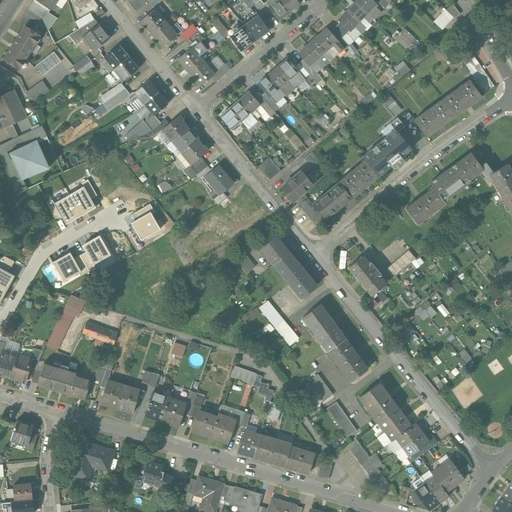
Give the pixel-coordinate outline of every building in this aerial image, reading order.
[(34,0),(28,9),(38,15),(41,17),(54,44),(69,35),(72,34),(68,28),(61,32),(58,27),(55,19),(56,18),(47,14),(50,10),(34,0)] [(34,0),(50,10),(56,0),(34,0)] [(148,2),(146,0),(126,0),(136,12),(148,2)] [(241,0),(250,10),(255,5),(251,0),(241,0)] [(278,20),(289,12),(279,0),(268,0),(265,2),(278,20)] [(295,0),(279,0),(289,12),(299,4),(295,0)] [(375,5),(370,0),(357,0),(355,2),(367,13),(373,19),(380,12),(374,6),(375,5)] [(384,0),(375,0),(384,8),(388,4),(384,0)] [(347,12),(358,23),(367,13),(355,2),(347,12)] [(453,5),(446,11),(455,19),(460,15),(453,5)] [(24,27),(28,30),(38,15),(28,9),(18,24),(24,28),(24,27)] [(141,22),(152,34),(166,23),(154,10),(141,22)] [(350,32),(354,27),(361,34),(366,29),(358,23),(347,12),(338,21),(341,23),(350,32)] [(244,27),(255,41),(269,31),(258,17),(244,27)] [(76,45),(83,40),(82,38),(98,25),(95,20),(72,34),(69,35),(76,45)] [(170,28),(166,23),(152,34),(163,48),(183,31),(176,23),(170,28)] [(219,23),(214,27),(224,39),(229,35),(219,23)] [(347,34),(350,32),(341,23),(334,29),(346,44),(350,48),(355,44),(347,34)] [(449,23),(442,30),(446,34),(454,28),(449,23)] [(101,29),(98,25),(82,38),(83,40),(93,52),(112,37),(104,27),(101,29)] [(24,28),(4,60),(19,69),(39,37),(28,30),(24,27),(24,28)] [(255,41),(244,27),(230,37),(241,51),(255,41)] [(181,36),(186,41),(194,34),(190,29),(181,36)] [(317,37),(328,49),(334,57),(343,49),(341,47),(337,42),(337,41),(330,32),(327,29),(317,37)] [(346,44),(334,29),(330,32),(337,41),(337,42),(341,47),(346,44)] [(192,48),(203,39),(197,31),(194,34),(186,41),(192,48)] [(399,34),(394,39),(409,53),(414,47),(399,34)] [(308,46),(318,58),(328,49),(317,37),(308,46)] [(178,60),(189,73),(202,62),(199,58),(207,51),(201,44),(205,41),(203,39),(192,48),(178,60)] [(446,45),(438,52),(445,59),(452,53),(446,45)] [(104,67),(109,73),(128,58),(119,46),(104,59),(108,63),(104,67)] [(318,58),(308,46),(298,54),(303,60),(309,66),(315,61),(322,68),(325,65),(318,58)] [(470,51),(459,58),(483,93),(493,87),(470,51)] [(43,76),(61,62),(54,53),(36,67),(43,76)] [(87,56),(72,66),(77,72),(78,71),(91,62),(87,56)] [(138,69),(128,58),(109,73),(118,83),(121,80),(123,82),(138,69)] [(287,60),(277,68),(288,80),(297,72),(294,68),(287,60)] [(309,66),(303,60),(299,64),(317,85),(322,80),(314,70),(313,71),(309,66)] [(95,68),(91,62),(78,71),(83,77),(95,68)] [(207,67),(202,62),(189,73),(200,86),(210,78),(218,71),(212,63),(207,67)] [(226,64),(218,71),(210,78),(215,84),(231,70),(226,64)] [(317,85),(299,64),(294,68),(297,72),(304,79),(303,80),(311,89),(317,85)] [(405,64),(396,72),(401,77),(410,70),(405,64)] [(278,88),(288,80),(277,68),(268,76),(278,88)] [(269,97),(278,88),(268,76),(258,85),(262,89),(269,97)] [(130,104),(136,111),(158,93),(149,81),(135,93),(139,97),(130,104)] [(469,81),(441,101),(454,118),(481,98),(469,81)] [(42,82),(26,93),(31,104),(49,92),(42,82)] [(121,84),(101,97),(99,101),(102,105),(95,110),(99,117),(130,96),(121,84)] [(264,101),(269,97),(262,89),(257,93),(264,101)] [(14,91),(0,96),(0,119),(22,110),(14,91)] [(168,104),(158,93),(136,111),(135,112),(142,120),(150,113),(154,116),(168,104)] [(249,93),(239,101),(250,113),(259,105),(260,105),(253,97),(249,93)] [(264,101),(257,93),(253,97),(260,105),(259,105),(270,117),(275,113),(270,108),(264,101)] [(369,94),(361,100),(366,106),(374,100),(369,94)] [(256,121),(250,113),(239,101),(230,109),(240,121),(247,129),(256,121)] [(425,138),(454,118),(441,101),(413,121),(425,138)] [(270,108),(275,113),(280,108),(276,103),(270,108)] [(86,116),(93,109),(85,106),(80,109),(86,116)] [(231,130),(240,121),(230,109),(220,117),(231,130)] [(22,110),(0,119),(0,120),(4,129),(6,127),(12,140),(0,145),(0,158),(16,195),(27,190),(23,180),(49,168),(37,141),(47,137),(42,127),(19,137),(13,125),(27,118),(22,110)] [(129,142),(146,134),(150,132),(160,123),(154,116),(144,122),(143,121),(125,136),(129,142)] [(162,131),(171,142),(187,129),(182,122),(182,121),(178,116),(168,125),(161,131),(162,131)] [(395,130),(398,133),(405,127),(397,118),(389,125),(395,131),(395,130)] [(161,131),(168,125),(164,120),(160,123),(150,132),(146,134),(151,140),(162,131),(161,131)] [(327,122),(322,126),(326,130),(331,127),(327,122)] [(176,158),(180,154),(197,140),(198,139),(194,135),(193,136),(187,129),(171,142),(166,146),(176,158)] [(395,131),(362,158),(365,161),(378,177),(411,150),(398,133),(395,130),(395,131)] [(202,147),(197,140),(180,154),(190,165),(200,157),(207,151),(204,146),(202,147)] [(312,153),(304,160),(311,169),(320,161),(312,153)] [(471,154),(457,164),(469,180),(481,172),(483,171),(481,167),(471,154)] [(200,157),(190,165),(183,171),(191,180),(197,175),(207,166),(200,157)] [(269,159),(259,167),(270,180),(280,171),(269,159)] [(365,161),(338,183),(352,199),(378,177),(365,161)] [(442,201),(469,180),(457,164),(429,185),(433,189),(442,201)] [(485,164),(481,167),(483,171),(481,172),(488,182),(492,180),(489,175),(492,173),(485,164)] [(234,184),(218,165),(211,171),(203,178),(204,179),(209,186),(212,184),(215,188),(213,190),(218,196),(219,197),(223,193),(234,184)] [(492,173),(489,175),(492,180),(498,192),(511,180),(511,174),(507,165),(492,173)] [(211,171),(207,166),(197,175),(202,180),(204,179),(203,178),(211,171)] [(312,186),(300,172),(282,188),(293,202),(295,201),(303,194),(312,186)] [(83,187),(90,199),(97,196),(87,180),(81,184),(83,187)] [(511,180),(499,192),(511,216),(511,180)] [(326,221),(352,199),(338,183),(312,205),(325,220),(326,221)] [(83,187),(68,196),(81,217),(96,208),(90,199),(83,187)] [(442,201),(433,189),(405,210),(416,226),(445,204),(442,201)] [(218,205),(227,198),(223,193),(219,197),(218,196),(213,200),(218,205)] [(325,220),(312,205),(303,194),(295,201),(317,227),(325,220)] [(81,217),(68,196),(54,204),(61,216),(66,225),(81,217)] [(55,220),(61,216),(54,204),(52,201),(47,204),(55,220)] [(150,205),(134,214),(138,220),(150,213),(151,215),(155,213),(150,205)] [(141,241),(160,230),(151,215),(150,213),(138,220),(131,224),(141,241)] [(99,236),(82,246),(86,253),(93,265),(95,264),(110,255),(99,236)] [(259,250),(273,266),(289,253),(275,237),(259,250)] [(343,247),(347,252),(353,246),(350,242),(343,247)] [(408,251),(385,269),(393,279),(415,260),(408,251)] [(74,260),(70,253),(52,263),(63,282),(78,274),(81,272),(74,260)] [(93,265),(86,253),(80,256),(89,272),(97,267),(95,264),(93,265)] [(317,286),(289,253),(273,266),(301,299),(317,286)] [(234,258),(246,274),(255,267),(244,254),(234,258)] [(80,256),(74,260),(81,272),(78,274),(80,277),(89,272),(80,256)] [(0,268),(8,273),(14,262),(5,257),(0,258),(0,268)] [(362,257),(348,269),(353,275),(354,274),(359,280),(358,280),(361,285),(362,284),(366,290),(366,291),(371,297),(385,285),(378,277),(380,276),(370,264),(368,265),(362,257)] [(511,261),(498,269),(511,294),(511,261)] [(14,277),(8,273),(0,268),(0,287),(6,291),(14,277)] [(230,286),(226,279),(218,285),(228,300),(234,296),(228,287),(230,286)] [(71,295),(47,345),(56,351),(73,315),(77,317),(80,311),(91,316),(96,306),(71,295)] [(424,322),(436,311),(427,300),(415,310),(424,322)] [(259,309),(290,346),(298,340),(267,302),(259,309)] [(302,318),(327,352),(345,338),(320,304),(302,318)] [(116,334),(87,324),(83,335),(112,345),(116,334)] [(368,369),(345,338),(327,352),(350,383),(368,369)] [(175,343),(171,354),(182,358),(186,347),(175,343)] [(32,359),(30,368),(36,370),(39,361),(43,352),(34,349),(31,359),(32,359)] [(0,376),(10,379),(16,356),(3,352),(2,352),(0,358),(0,376)] [(17,355),(16,356),(10,379),(25,384),(30,368),(32,359),(31,359),(17,355)] [(37,386),(69,395),(75,375),(76,373),(44,363),(41,372),(38,384),(37,386)] [(90,380),(75,375),(69,395),(85,400),(90,385),(99,387),(105,370),(94,367),(90,380)] [(231,377),(253,385),(256,375),(257,374),(234,367),(231,377)] [(111,372),(105,370),(99,387),(105,389),(107,383),(111,372)] [(32,382),(38,384),(41,372),(36,371),(32,382)] [(145,372),(141,383),(149,386),(152,374),(145,372)] [(152,374),(149,386),(155,388),(159,376),(152,374)] [(262,377),(256,375),(253,385),(253,386),(258,388),(256,394),(265,397),(264,401),(270,403),(273,391),(268,390),(269,386),(260,383),(262,377)] [(323,403),(333,396),(318,375),(308,382),(323,403)] [(100,404),(116,409),(123,388),(107,383),(105,389),(100,404)] [(377,424),(378,423),(398,409),(379,383),(359,398),(377,424)] [(124,385),(123,388),(116,409),(132,414),(139,390),(124,385)] [(145,417),(161,422),(169,399),(153,393),(145,417)] [(189,397),(186,404),(183,414),(189,416),(195,399),(189,397)] [(186,404),(169,399),(161,422),(179,428),(183,414),(186,404)] [(202,401),(195,399),(189,416),(196,419),(199,411),(202,401)] [(270,403),(266,415),(272,416),(271,420),(277,422),(281,407),(270,403)] [(326,409),(347,439),(357,432),(336,403),(326,409)] [(378,423),(385,432),(404,418),(398,409),(378,423)] [(238,410),(234,420),(234,423),(235,424),(240,425),(244,413),(238,410)] [(191,431),(209,437),(216,417),(199,411),(196,419),(191,431)] [(244,413),(240,425),(246,428),(251,415),(244,413)] [(217,414),(216,417),(209,437),(228,444),(235,424),(234,423),(234,420),(217,414)] [(411,427),(404,418),(385,432),(392,442),(396,438),(411,427)] [(32,426),(16,422),(10,441),(26,445),(30,434),(32,426)] [(415,424),(411,427),(396,438),(402,448),(422,434),(415,424)] [(237,453),(253,458),(260,435),(244,430),(237,453)] [(37,436),(30,434),(26,445),(25,449),(32,451),(37,436)] [(422,434),(402,448),(409,457),(433,439),(431,437),(428,436),(425,438),(422,434)] [(253,458),(269,462),(276,440),(260,435),(253,458)] [(436,444),(433,439),(409,457),(407,458),(410,463),(436,444)] [(269,462),(285,467),(291,448),(291,445),(276,440),(269,462)] [(347,446),(371,480),(380,474),(356,440),(347,446)] [(68,474),(85,479),(88,465),(108,471),(113,452),(78,441),(68,474)] [(314,456),(291,448),(285,467),(308,474),(314,456)] [(323,457),(317,455),(314,466),(320,468),(322,464),(323,457)] [(440,467),(454,486),(464,479),(450,460),(440,467)] [(147,462),(141,482),(169,490),(172,478),(160,474),(162,467),(147,462)] [(322,464),(320,468),(318,477),(328,480),(332,467),(322,464)] [(454,486),(440,467),(431,473),(434,477),(445,493),(454,486)] [(202,511),(215,511),(224,485),(199,477),(197,482),(193,495),(193,496),(204,499),(200,511),(202,511)] [(434,477),(425,484),(439,503),(448,497),(445,493),(434,477)] [(193,495),(197,482),(191,480),(187,493),(193,495)] [(31,484),(12,486),(12,489),(14,498),(14,502),(32,500),(31,484)] [(429,510),(439,503),(425,484),(415,491),(423,501),(429,510)] [(501,497),(511,504),(511,485),(510,484),(501,497)] [(423,501),(415,491),(411,485),(410,489),(409,494),(417,505),(423,501)] [(407,501),(409,494),(410,489),(401,486),(398,498),(407,501)] [(230,504),(235,488),(229,487),(225,502),(230,504)] [(260,496),(235,488),(230,504),(245,508),(244,511),(255,511),(257,506),(260,496)] [(511,511),(511,504),(501,497),(492,510),(494,511),(511,511)] [(296,507),(272,499),(269,510),(267,511),(294,511),(296,507)] [(33,511),(32,500),(14,502),(1,504),(2,511),(33,511)]
